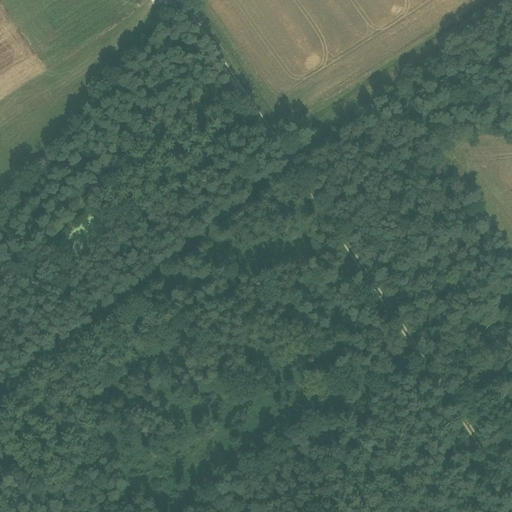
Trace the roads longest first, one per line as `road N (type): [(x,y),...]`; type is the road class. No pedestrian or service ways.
road 1 (track): [(511,506),(226,82),(164,5)]
road 2 (track): [(226,82),(49,217),(0,273)]
